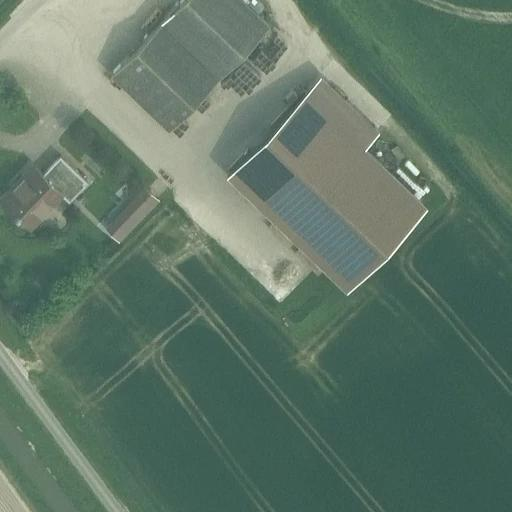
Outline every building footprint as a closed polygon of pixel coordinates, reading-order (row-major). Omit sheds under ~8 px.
[(243,0),(179,0),(111,72),(169,128),(269,24),(243,0)] [(303,90),(226,168),(322,262),(342,281),(418,202),(390,175),(303,90)] [(15,189),(4,201),(17,214),(16,215),(16,219),(22,225),(26,224),(27,223),(30,226),(61,193),(69,200),(87,181),(60,155),(43,174),(36,167),(28,176),(25,173),(12,187),(15,189)] [(108,230),(119,241),(158,199),(147,188),(108,230)] [(116,194),(110,199),(111,206),(116,211),(125,202),(116,194)]
